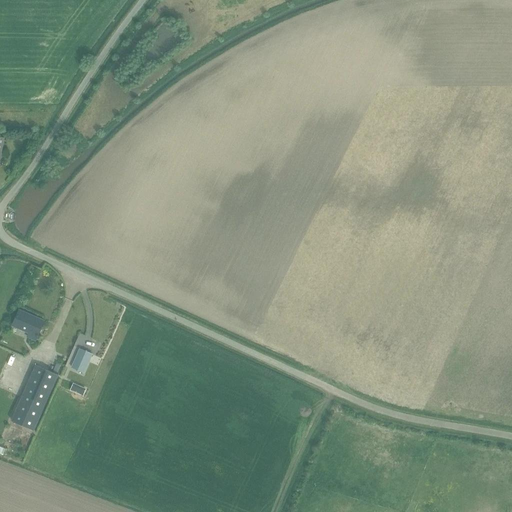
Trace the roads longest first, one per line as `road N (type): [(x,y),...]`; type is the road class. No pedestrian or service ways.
road 1 (unclassified): [(511,437),(371,408),(24,249),(0,230)]
road 2 (unclassified): [(0,210),(143,0)]
